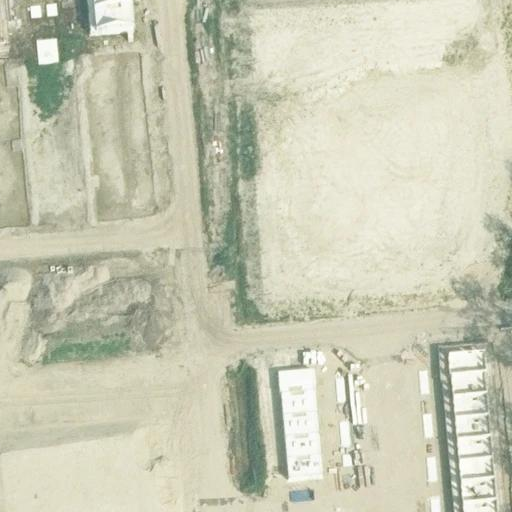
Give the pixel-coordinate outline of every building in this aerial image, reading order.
[(89,0),(91,14),(131,10),(129,0),(89,0)] [(55,5),(45,6),(46,18),(56,17),(55,5)] [(39,7),(29,8),(30,20),(40,19),(39,7)] [(131,10),(91,14),(93,38),(133,34),(131,10)] [(55,41),(45,42),(46,54),(56,53),(55,41)] [(45,42),(35,43),(36,55),(46,54),(45,42)] [(56,53),(46,54),(47,66),(57,65),(56,53)] [(46,54),(36,55),(37,67),(47,66),(46,54)] [(135,57),(95,61),(97,85),(137,81),(135,57)] [(137,81),(97,85),(99,106),(140,103),(139,93),(138,93),(137,81)] [(63,98),(54,99),(55,110),(65,110),(63,98)] [(48,99),(38,100),(39,112),(49,111),(48,99)] [(140,103),(99,106),(101,128),(141,124),(140,113),(141,113),(140,103)] [(65,110),(55,110),(56,122),(66,122),(65,110)] [(49,111),(39,112),(40,124),(50,123),(49,111)] [(141,124),(101,128),(103,149),(143,146),(141,124)] [(67,141),(57,142),(59,154),(69,153),(67,141)] [(51,142),(42,143),(43,155),(53,154),(51,142)] [(143,146),(103,149),(105,171),(146,167),(145,157),(144,157),(143,146)] [(69,153),(59,154),(60,165),(70,165),(69,153)] [(53,154),(43,155),(44,167),(54,166),(53,154)] [(8,158),(0,158),(0,180),(10,180),(8,158)] [(146,167),(105,171),(107,192),(147,189),(146,177),(147,177),(146,167)] [(0,202),(12,201),(10,180),(0,180),(0,202)] [(71,184),(61,185),(63,197),(72,196),(71,184)] [(55,185),(45,186),(47,198),(57,197),(55,185)] [(147,189),(107,192),(109,216),(149,213),(147,189)] [(72,196),(63,197),(64,208),(74,208),(72,196)] [(57,197),(47,198),(48,210),(58,209),(57,197)] [(12,201),(0,202),(0,226),(14,225),(12,201)] [(484,355),(448,358),(450,378),(486,375),(484,355)] [(426,370),(418,371),(419,381),(427,381),(426,370)] [(312,371),(276,374),(278,394),(313,391),(312,371)] [(486,375),(450,378),(452,400),(488,397),(486,375)] [(343,378),(336,378),(337,389),(344,388),(343,378)] [(427,381),(419,381),(420,392),(428,391),(427,381)] [(344,388),(337,389),(338,399),(345,398),(344,388)] [(313,391),(278,394),(280,416),(315,412),(313,391)] [(488,397),(452,400),(454,421),(490,418),(488,397)] [(315,412),(280,416),(281,437),(317,434),(315,412)] [(430,413),(422,414),(423,424),(431,424),(430,413)] [(490,418),(454,421),(456,443),(492,440),(490,418)] [(347,421),(340,421),(341,432),(348,431),(347,421)] [(431,424),(423,424),(424,435),(432,434),(431,424)] [(348,431),(341,432),(341,442),(349,441),(348,431)] [(317,434),(281,437),(283,459),(319,455),(317,434)] [(492,440),(456,443),(458,465),(493,461),(492,440)] [(350,453),(342,453),(343,464),(351,463),(350,453)] [(319,455),(283,459),(285,480),(321,477),(319,455)] [(434,456),(426,457),(427,467),(434,467),(434,456)] [(493,461),(458,465),(459,485),(494,482),(495,482),(493,461)] [(434,467),(427,467),(428,478),(435,477),(434,467)] [(459,485),(458,485),(460,506),(496,503),(494,482),(459,485)] [(437,498),(430,499),(431,509),(438,508),(437,498)] [(496,511),(496,503),(460,506),(460,511),(496,511)]
